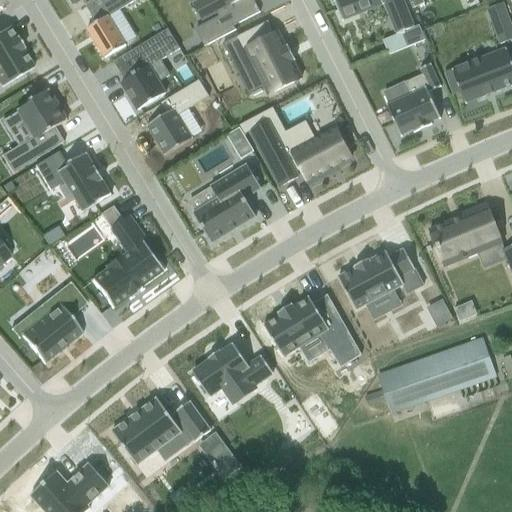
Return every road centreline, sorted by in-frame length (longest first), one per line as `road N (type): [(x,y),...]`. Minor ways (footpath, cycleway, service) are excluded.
road 1 (residential): [(31,0),(202,295)]
road 2 (residential): [(393,190),(202,295)]
road 3 (residential): [(393,190),(298,0)]
road 4 (residential): [(202,295),(55,418)]
road 5 (residential): [(511,138),(393,190)]
